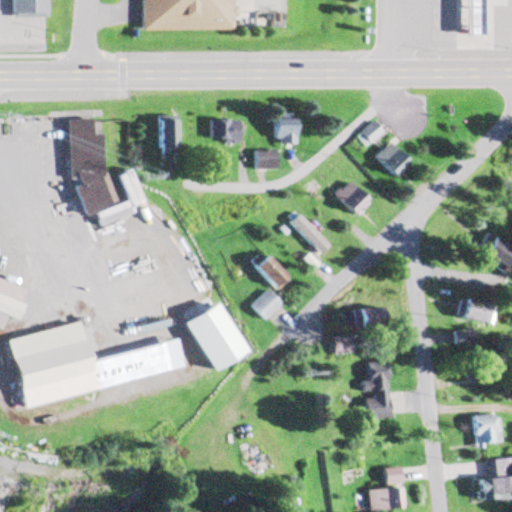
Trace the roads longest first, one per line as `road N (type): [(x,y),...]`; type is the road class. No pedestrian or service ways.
road 1 (primary): [(511,73),(0,77)]
road 2 (residential): [(511,113),(294,322)]
road 3 (residential): [(432,511),(398,224)]
